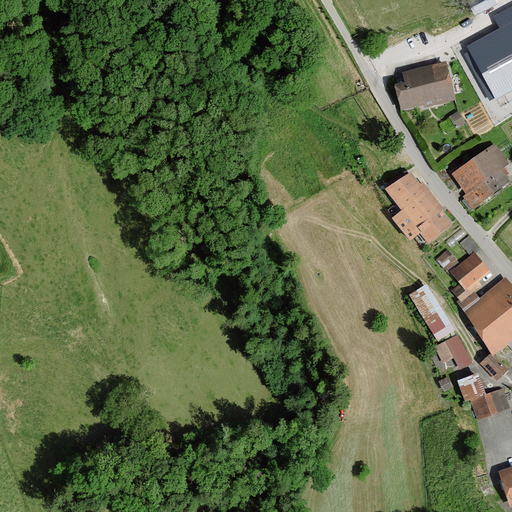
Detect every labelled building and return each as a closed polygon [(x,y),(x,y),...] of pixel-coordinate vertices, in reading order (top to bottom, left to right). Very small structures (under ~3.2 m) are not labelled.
[(494,0),(466,0),(475,16),(497,4),(494,0)] [(500,29),(466,47),(495,100),(511,90),(511,6),(493,16),(500,29)] [(456,100),(446,62),(403,73),(405,82),(395,84),(402,110),(423,105),(424,109),(456,100)] [(486,90),(475,95),(479,104),(491,99),(486,90)] [(458,113),(449,118),(456,130),(465,125),(458,113)] [(493,145),(451,176),(465,195),(462,197),(473,210),(508,184),(499,172),(508,165),(493,145)] [(408,173),(383,192),(398,212),(389,219),(406,241),(417,234),(425,244),(449,226),(439,212),(441,210),(421,183),(417,186),(408,173)] [(451,269),(460,257),(447,246),(437,258),(451,269)] [(490,272),(475,254),(449,275),(458,285),(450,291),(459,302),(481,285),(478,282),(490,272)] [(511,340),(511,287),(505,279),(460,315),(492,356),(511,340)] [(425,285),(407,297),(435,342),(453,330),(425,285)] [(457,336),(434,348),(443,365),(453,360),(457,369),(471,362),(457,336)] [(490,355),(479,366),(496,383),(507,372),(490,355)] [(476,374),(455,382),(464,405),(471,402),(478,422),(510,411),(502,389),(484,396),(476,374)] [(511,467),(495,473),(507,510),(511,508),(511,467)]
